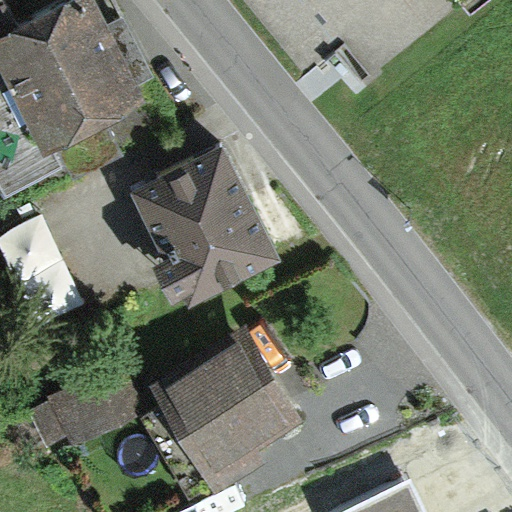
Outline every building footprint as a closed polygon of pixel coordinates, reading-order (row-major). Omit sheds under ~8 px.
[(0,0),(0,174),(62,143),(69,157),(108,137),(90,102),(134,80),(92,0),(55,0),(12,22),(0,0)] [(218,139),(131,182),(164,246),(150,253),(170,294),(271,244),(218,139)] [(39,329),(86,309),(48,217),(0,237),(39,329)] [(291,405),(239,322),(150,377),(203,461),(291,405)] [(139,404),(114,358),(27,406),(43,434),(61,424),(71,442),(139,404)]
